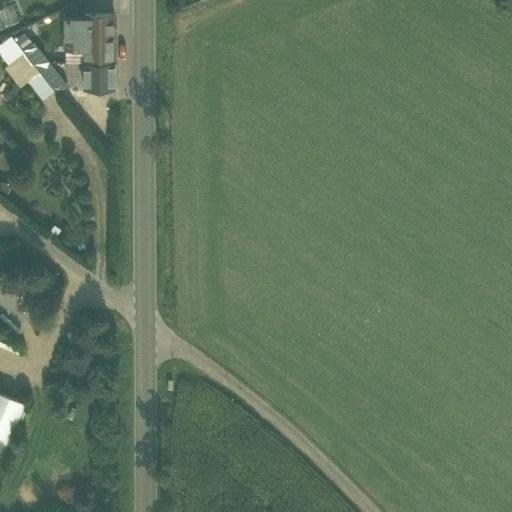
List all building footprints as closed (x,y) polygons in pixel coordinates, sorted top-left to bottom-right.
[(12,3),(0,7),(0,28),(19,20),(12,3)] [(83,14),(83,15),(83,46),(84,60),(114,61),(114,13),(83,14)] [(66,46),(83,46),(83,15),(65,15),(66,46)] [(25,52),(23,50),(10,33),(0,41),(0,53),(9,64),(25,52)] [(23,50),(25,52),(33,63),(46,62),(31,44),(23,50)] [(39,70),(33,63),(25,52),(9,64),(6,67),(20,85),(27,80),(39,70)] [(114,86),(114,61),(84,60),(84,81),(84,86),(114,86)] [(67,85),(49,62),(46,62),(33,63),(39,70),(52,87),(67,85)] [(54,88),(52,87),(39,70),(27,80),(42,98),(54,88)] [(0,457),(25,400),(0,389),(0,457)]
